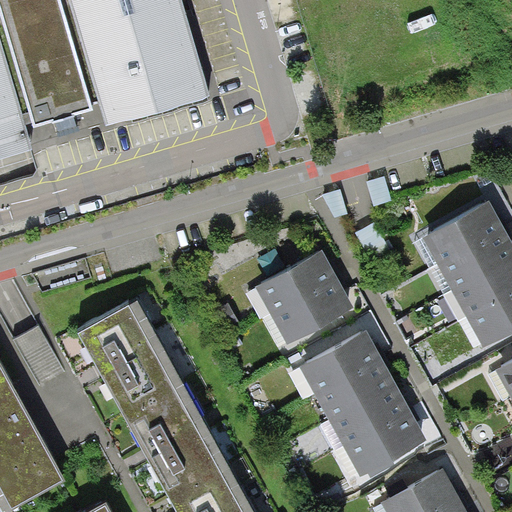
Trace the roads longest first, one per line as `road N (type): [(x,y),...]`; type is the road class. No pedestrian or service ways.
road 1 (residential): [(511,108),(0,259)]
road 2 (unclassified): [(286,128),(247,0)]
